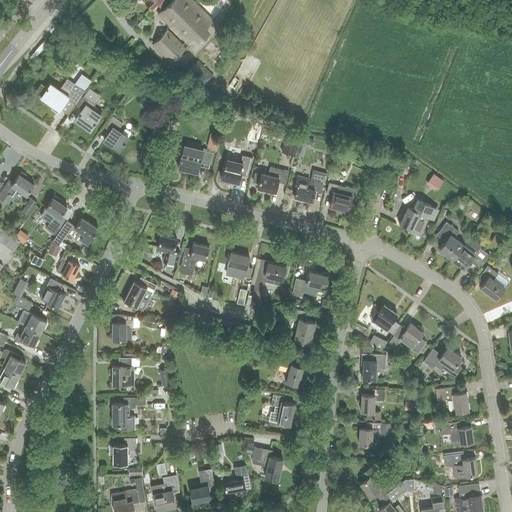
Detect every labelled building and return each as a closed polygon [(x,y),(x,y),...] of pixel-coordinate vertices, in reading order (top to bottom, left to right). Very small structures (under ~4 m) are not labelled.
[(182,43),(175,36),(173,37),(166,30),(152,44),(170,63),(212,21),(191,0),(170,0),(170,1),(169,0),(145,0),(144,1),(151,8),(156,4),(161,9),(157,14),(184,41),(182,43)] [(207,70),(199,62),(197,60),(185,73),(200,87),(212,75),(207,70)] [(123,76),(120,80),(131,87),(138,76),(124,66),(119,73),(123,76)] [(239,68),(239,76),(256,76),(255,68),(239,68)] [(59,90),(50,84),(46,88),(41,84),(35,92),(53,104),(50,108),(57,113),(60,109),(67,99),(75,105),(92,80),(81,73),(74,83),(67,78),(59,90)] [(236,76),(225,92),(231,96),(242,80),(236,76)] [(89,87),(83,96),(76,106),(82,110),(75,120),(90,130),(101,114),(92,108),(101,95),(89,87)] [(111,130),(104,140),(119,151),(129,138),(127,137),(130,133),(130,131),(126,128),(124,128),(121,133),(117,130),(122,124),(113,117),(106,127),(111,130)] [(221,134),(211,132),(207,147),(217,150),(221,134)] [(293,155),(296,143),(284,140),(281,152),(293,155)] [(184,145),(182,156),(181,156),(178,168),(198,173),(199,166),(208,168),(212,152),(203,150),(184,145)] [(221,179),(220,180),(231,183),(231,181),(238,183),(240,175),(247,176),(252,157),(242,155),(240,161),(226,158),(224,167),(223,167),(220,179),(221,179)] [(285,184),(288,171),(269,166),(267,175),(261,173),(260,175),(254,173),(252,181),(258,183),(257,187),(274,192),(277,182),(285,184)] [(294,185),(297,186),(294,197),(312,201),(315,190),(322,192),(325,180),(327,172),(313,169),(310,181),(309,181),(310,178),(297,175),(294,185)] [(18,174),(13,182),(8,179),(0,191),(0,199),(6,203),(16,189),(26,195),(33,184),(24,178),(26,175),(22,172),(20,175),(18,174)] [(443,180),(433,173),(426,183),(436,190),(443,180)] [(336,185),(329,183),(326,193),(332,195),(329,206),(348,211),(352,197),(353,197),(356,190),(346,186),(345,187),(336,185)] [(45,208),(40,215),(49,222),(46,227),(55,233),(65,218),(60,215),(66,206),(57,200),(58,199),(54,196),(53,197),(52,197),(45,208)] [(27,215),(36,202),(30,199),(22,211),(27,215)] [(413,210),(407,207),(399,225),(420,235),(428,217),(433,219),(438,209),(418,200),(413,210)] [(67,220),(59,230),(51,241),(58,245),(66,235),(70,228),(82,236),(80,240),(87,244),(98,228),(82,217),(75,226),(67,220)] [(438,249),(452,260),(463,245),(454,237),(458,231),(446,222),(438,232),(446,238),(438,249)] [(19,241),(0,227),(0,234),(1,235),(0,235),(0,240),(13,250),(19,241)] [(21,228),(16,235),(24,242),(30,234),(21,228)] [(165,250),(162,261),(176,265),(179,252),(173,250),(176,238),(160,235),(157,248),(165,250)] [(470,236),(463,245),(452,260),(463,268),(471,257),(481,265),(489,255),(480,248),(482,245),(470,236)] [(52,243),(47,252),(56,256),(60,247),(52,243)] [(184,254),(181,266),(179,271),(190,274),(194,257),(206,260),(209,247),(193,243),(191,249),(185,247),(183,253),(184,254)] [(141,261),(143,251),(135,249),(131,258),(141,261)] [(72,279),(79,265),(71,261),(74,254),(65,250),(60,260),(62,261),(56,271),(72,279)] [(247,276),(249,270),(246,269),(249,257),(230,252),(227,264),(225,274),(243,279),(244,275),(247,276)] [(34,254),(31,261),(39,266),(43,258),(34,254)] [(255,285),(262,287),(264,280),(279,284),(280,280),(282,280),(285,267),(261,260),(255,285)] [(495,299),(505,287),(493,278),(497,273),(487,265),(479,275),(485,280),(480,287),(495,299)] [(296,279),(292,294),(301,296),(302,291),(316,294),(318,286),(325,288),(328,276),(326,275),(327,273),(322,272),(321,274),(309,271),(306,283),(304,283),(304,281),(296,279)] [(151,295),(156,285),(140,276),(137,282),(133,280),(123,300),(136,307),(142,311),(151,294),(151,295)] [(51,277),(40,298),(47,301),(47,302),(57,307),(64,294),(59,291),(63,284),(51,277)] [(28,281),(20,278),(13,292),(20,296),(28,281)] [(180,292),(173,288),(169,295),(177,299),(180,292)] [(243,305),(246,291),(240,289),(236,303),(243,305)] [(32,303),(17,295),(12,303),(28,310),(32,303)] [(330,300),(322,298),(320,306),(328,308),(330,300)] [(395,335),(401,325),(393,319),(397,313),(384,304),(377,314),(384,319),(380,324),(385,328),(395,335)] [(17,321),(25,325),(40,333),(46,321),(24,309),(17,321)] [(309,312),(302,311),(294,309),(291,319),(298,321),(293,340),(310,343),(315,323),(307,321),(309,312)] [(185,323),(187,311),(181,310),(179,322),(185,323)] [(190,324),(193,312),(187,311),(185,323),(190,324)] [(196,325),(199,314),(193,312),(190,324),(196,325)] [(122,322),(113,322),(113,339),(126,339),(126,338),(131,338),(131,326),(139,326),(139,318),(134,318),(134,317),(122,314),(122,322)] [(202,327),(204,315),(199,314),(196,325),(202,327)] [(207,328),(210,316),(204,315),(202,327),(207,328)] [(213,329),(216,317),(210,316),(207,328),(213,329)] [(219,330),(221,318),(216,317),(213,329),(219,330)] [(224,332),(227,320),(221,318),(219,330),(224,332)] [(230,333),(232,321),(227,320),(224,332),(230,333)] [(235,334),(238,322),(232,321),(230,333),(235,334)] [(241,335),(244,323),(238,322),(235,334),(241,335)] [(401,325),(395,335),(388,344),(394,348),(400,339),(411,347),(411,348),(418,353),(426,341),(419,337),(423,332),(410,322),(406,329),(401,325)] [(244,323),(241,335),(247,337),(250,325),(244,323)] [(34,345),(40,333),(25,325),(21,335),(16,332),(13,338),(25,344),(26,341),(34,345)] [(386,341),(373,334),(369,342),(381,349),(386,341)] [(156,352),(160,353),(159,358),(164,359),(167,345),(162,344),(161,346),(157,346),(156,352)] [(386,354),(373,353),(371,353),(372,347),(361,346),(361,353),(363,353),(362,378),(375,379),(376,368),(385,369),(386,354)] [(442,354),(433,348),(423,361),(433,368),(435,365),(442,370),(443,367),(455,376),(460,368),(456,364),(461,357),(447,346),(442,354)] [(2,365),(19,374),(25,362),(19,359),(21,356),(6,349),(4,349),(1,354),(2,356),(5,358),(1,364),(2,365)] [(298,385),(303,367),(291,364),(294,355),(281,352),(278,365),(289,368),(285,382),(298,385)] [(134,384),(134,366),(132,366),(132,358),(119,358),(119,366),(112,366),(112,384),(134,384)] [(19,374),(2,365),(0,369),(0,383),(5,385),(6,382),(13,386),(19,374)] [(170,384),(167,368),(159,369),(162,385),(170,384)] [(455,386),(443,387),(436,388),(438,400),(453,397),(456,412),(468,410),(466,391),(456,392),(455,386)] [(380,411),(374,411),(374,400),(384,400),(384,389),(372,389),(372,395),(361,395),(361,411),(366,411),(366,419),(380,419),(380,411)] [(289,425),(293,404),(283,402),(285,396),(273,394),(271,405),(275,406),(273,412),(270,412),(268,420),(289,425)] [(130,408),(135,408),(134,397),(123,397),(123,403),(112,403),(112,424),(120,424),(120,430),(134,430),(134,416),(128,416),(128,411),(130,409),(130,408)] [(413,410),(414,402),(405,402),(405,409),(413,410)] [(460,420),(448,422),(441,423),(443,434),(450,433),(452,443),(460,442),(460,443),(473,441),(470,425),(461,426),(460,420)] [(365,422),(365,428),(359,428),(359,444),(371,444),(372,433),(379,433),(379,434),(390,435),(390,432),(393,432),(394,427),(390,426),(391,422),(380,422),(380,423),(365,422)] [(127,449),(136,449),(136,437),(124,437),(124,444),(112,444),(112,463),(127,463),(127,449)] [(243,445),(252,446),(253,438),(244,437),(243,445)] [(221,443),(211,445),(214,459),(224,457),(221,443)] [(278,479),(282,458),(271,456),(273,449),(254,445),(251,461),(267,464),(265,477),(278,479)] [(393,460),(393,452),(377,452),(377,459),(393,460)] [(477,473),(475,457),(464,458),(463,452),(443,455),(445,466),(452,465),(454,477),(477,473)] [(245,465),(235,467),(237,479),(224,482),(226,495),(245,491),(244,488),(250,487),(247,467),(246,468),(245,465)] [(129,475),(141,475),(141,467),(128,468),(129,475)] [(199,470),(202,485),(189,488),(192,502),(210,498),(208,487),(214,486),(210,467),(199,470)] [(380,498),(389,491),(383,483),(378,487),(372,478),(377,475),(371,467),(362,474),(365,479),(360,483),(370,495),(375,491),(380,498)] [(163,483),(152,485),(153,493),(156,508),(175,505),(172,492),(178,491),(175,474),(162,477),(163,483)] [(405,491),(414,491),(413,478),(404,478),(405,491)] [(443,487),(434,485),(432,492),(441,494),(443,487)] [(456,511),(482,511),(480,495),(471,496),(469,485),(458,486),(460,498),(454,499),(456,511)] [(444,488),(446,496),(453,495),(452,486),(444,488)] [(139,501),(136,489),(125,492),(125,490),(111,493),(110,498),(110,505),(113,505),(114,511),(134,511),(132,503),(139,501)] [(389,491),(380,498),(385,504),(379,508),(381,511),(402,511),(402,510),(398,504),(389,491)] [(444,511),(444,508),(442,496),(431,498),(433,507),(421,509),(421,511),(444,511)]
